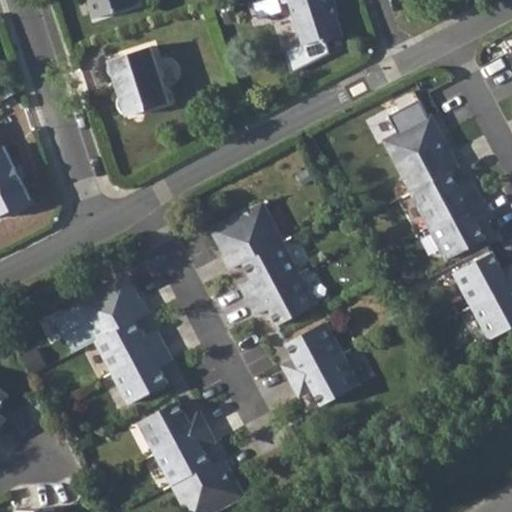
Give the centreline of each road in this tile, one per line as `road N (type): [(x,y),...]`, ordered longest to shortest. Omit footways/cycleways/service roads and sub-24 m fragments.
road 1 (residential): [(406,63),(142,206)]
road 2 (residential): [(142,206),(273,447)]
road 3 (residential): [(23,0),(97,235)]
road 4 (residential): [(452,43),(511,164)]
